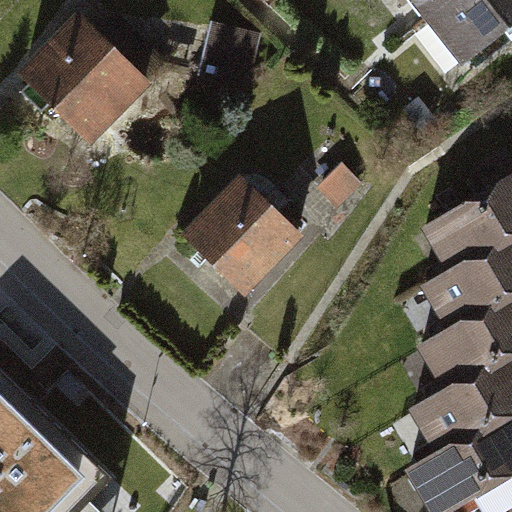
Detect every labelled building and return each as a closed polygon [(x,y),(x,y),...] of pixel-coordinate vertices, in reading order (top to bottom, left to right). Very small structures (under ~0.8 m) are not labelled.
[(511,0),(407,0),(461,70),(511,31),(511,0)] [(160,90),(81,18),(20,85),(100,156),(160,90)] [(264,37),(216,27),(205,80),(253,90),(264,37)] [(367,186),(348,168),(323,195),(342,213),(367,186)] [(442,277),(511,238),(511,169),(413,224),(442,277)] [(310,249),(244,180),(180,241),(246,310),(310,249)] [(435,338),(511,295),(511,238),(442,277),(411,294),(435,338)] [(440,392),(511,353),(511,295),(435,338),(416,348),(440,392)] [(437,456),(511,414),(511,353),(440,392),(411,408),(437,456)] [(0,365),(0,511),(116,511),(98,493),(114,477),(0,365)] [(511,414),(437,456),(411,470),(433,511),(443,511),(511,474),(511,414)]
